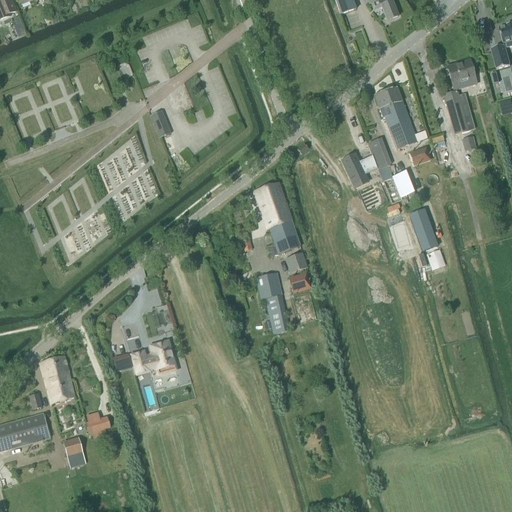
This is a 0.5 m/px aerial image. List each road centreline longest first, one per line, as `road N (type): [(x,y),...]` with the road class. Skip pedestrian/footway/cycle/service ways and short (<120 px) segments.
road 1 (unclassified): [(0,383),(295,135)]
road 2 (residential): [(452,7),(295,135)]
